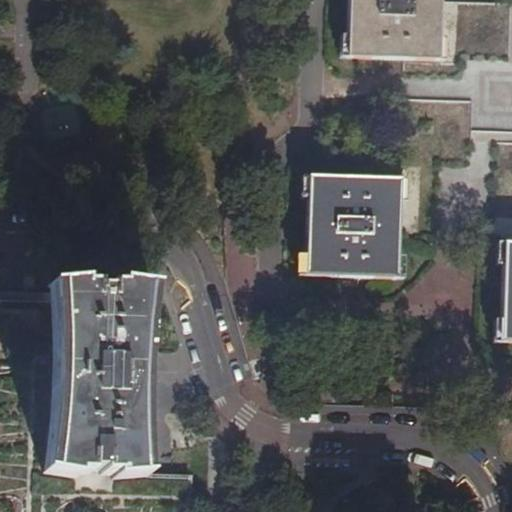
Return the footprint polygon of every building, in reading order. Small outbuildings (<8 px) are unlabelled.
[(437,0),(343,0),(341,58),(436,61),(437,0)] [(303,178),(300,279),(338,280),(348,281),(359,281),(368,281),(394,282),(396,181),(389,181),(303,178)] [(511,244),(499,244),(496,345),(511,345),(511,244)] [(77,281),(50,284),(52,294),(54,304),(55,323),(55,350),(52,409),(49,448),(46,473),(72,473),(72,478),(109,478),(109,474),(137,475),(134,388),(135,346),(137,322),(142,292),(143,286),(114,282),(114,286),(103,286),(103,281),(89,280),(88,286),(78,285),(77,281)] [(359,281),(348,281),(338,280),(338,291),(359,291),(359,281)] [(189,511),(190,476),(137,475),(109,474),(109,478),(72,478),(72,473),(46,473),(50,296),(7,295),(0,294),(0,511),(189,511)]
